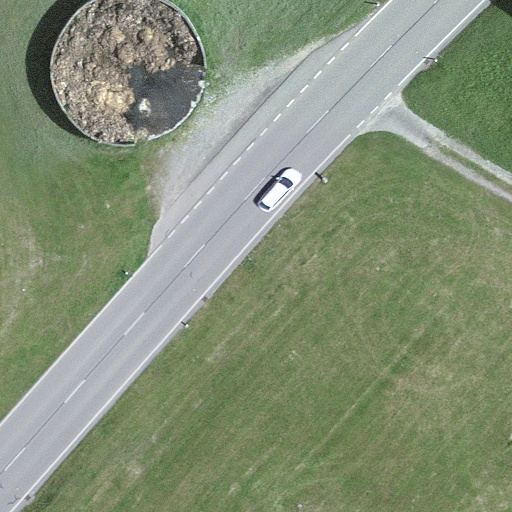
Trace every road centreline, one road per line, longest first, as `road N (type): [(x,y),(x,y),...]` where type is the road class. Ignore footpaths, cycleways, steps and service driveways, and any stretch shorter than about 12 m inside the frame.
road 1 (secondary): [(440,0),(0,475)]
road 2 (track): [(511,189),(357,87)]
